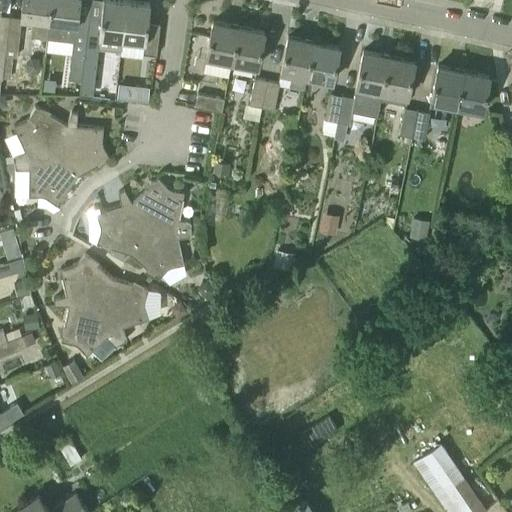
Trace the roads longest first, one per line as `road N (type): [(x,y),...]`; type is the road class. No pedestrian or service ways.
road 1 (residential): [(511,40),(322,0)]
road 2 (residential): [(156,159),(184,0)]
